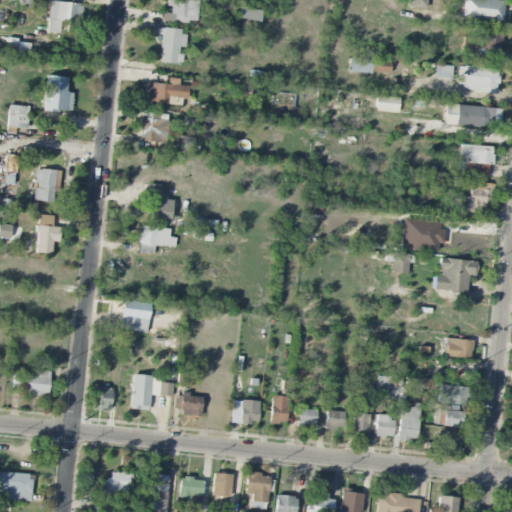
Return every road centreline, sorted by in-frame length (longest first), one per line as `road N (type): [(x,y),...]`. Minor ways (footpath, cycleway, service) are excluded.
road 1 (residential): [(118,0),(62,511)]
road 2 (residential): [(511,477),(0,425)]
road 3 (residential): [(511,229),(481,511)]
